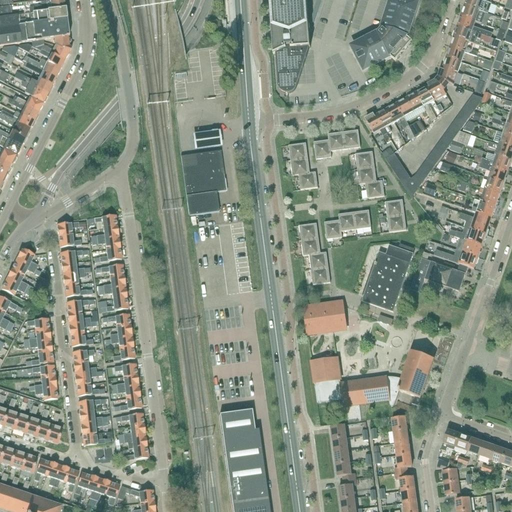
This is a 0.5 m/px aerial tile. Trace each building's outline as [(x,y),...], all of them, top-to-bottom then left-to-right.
[(40,13),(66,10),(65,7),(66,5),(66,2),(64,1),(64,0),(63,0),(41,3),(42,8),(39,9),(40,13)] [(269,0),(274,56),(276,55),(278,87),(278,88),(279,89),(279,90),(279,91),(280,92),(281,93),(282,94),(283,94),(285,95),(286,95),(287,95),(288,96),(289,95),(290,95),(291,95),(292,94),(293,94),(294,93),(295,92),(296,91),(297,89),(310,49),(309,31),(313,30),(318,14),(315,14),(312,24),(308,24),(306,0),(269,0)] [(412,43),(407,38),(418,4),(416,3),(417,1),(412,0),(409,0),(409,1),(407,0),(391,0),(382,30),(379,29),(376,32),(378,35),(352,48),(353,50),(351,50),(355,57),(356,56),(360,63),(358,63),(362,70),(363,70),(364,71),(390,58),(395,63),(397,60),(398,61),(402,57),(401,56),(407,49),(408,50),(412,46),(410,45),(412,43)] [(489,3),(483,1),(479,0),(465,0),(465,1),(466,1),(464,6),(479,12),(485,14),(489,3)] [(0,18),(12,17),(11,6),(0,7),(0,18)] [(485,14),(479,12),(464,6),(462,12),(461,12),(460,16),(476,22),(482,24),(485,14)] [(65,11),(66,11),(66,10),(40,13),(30,15),(30,20),(52,17),(52,22),(67,20),(67,19),(66,19),(65,11)] [(507,21),(510,14),(504,12),(501,19),(507,21)] [(0,46),(31,43),(33,43),(34,42),(43,41),(54,40),(69,38),(69,37),(66,37),(65,25),(67,24),(67,20),(52,22),(40,23),(18,26),(17,16),(12,17),(0,18),(0,46)] [(491,39),(493,34),(474,28),(476,22),(460,16),(458,21),(459,22),(457,27),(472,32),(491,39)] [(500,30),(506,33),(507,30),(509,24),(503,22),(500,30)] [(469,43),(472,32),(457,27),(455,33),(454,33),(453,37),(469,43)] [(503,41),(506,33),(500,30),(496,41),(500,42),(503,43),(503,41)] [(465,53),(469,43),(453,37),(451,42),(452,42),(450,48),(465,53)] [(55,47),(68,54),(69,54),(71,49),(69,48),(70,46),(70,44),(71,42),(70,40),(69,39),(69,38),(54,40),(55,47)] [(500,42),(496,41),(492,39),(490,46),(498,49),(500,42)] [(28,54),(32,48),(28,45),(19,47),(18,49),(28,54)] [(68,54),(55,47),(53,51),(44,46),(42,51),(64,62),(65,59),(67,58),(68,56),(68,54)] [(10,56),(15,47),(14,47),(4,49),(2,52),(8,54),(10,56)] [(461,64),(465,53),(450,48),(448,54),(447,53),(445,58),(461,64)] [(62,65),(64,62),(42,51),(40,55),(49,59),(47,64),(60,70),(62,69),(63,67),(62,65)] [(0,60),(2,62),(4,63),(4,62),(8,64),(12,57),(10,56),(8,54),(7,56),(0,52),(0,60)] [(499,52),(496,62),(501,64),(502,65),(506,54),(499,52)] [(47,64),(41,61),(39,65),(25,58),(23,62),(26,64),(56,79),(57,75),(59,75),(60,72),(59,71),(60,70),(47,64)] [(458,74),(461,64),(445,58),(444,63),(445,63),(443,69),(458,74)] [(490,72),(493,63),(486,60),(483,70),(490,72)] [(499,72),(501,64),(496,62),(493,70),(499,72)] [(54,82),(56,79),(26,64),(24,68),(41,76),(38,80),(51,87),(52,86),(53,86),(54,83),(54,82)] [(453,87),(458,74),(443,69),(442,72),(441,71),(439,77),(438,77),(438,78),(445,84),(450,86),(453,87)] [(21,70),(18,75),(27,79),(30,74),(21,70)] [(36,84),(27,80),(17,75),(14,79),(15,79),(47,95),(49,92),(50,93),(52,88),(51,87),(38,80),(36,84)] [(448,88),(450,86),(445,84),(438,78),(436,79),(434,83),(428,86),(429,87),(426,88),(426,87),(434,102),(445,96),(444,93),(448,88)] [(45,103),(47,99),(46,98),(47,95),(15,79),(13,82),(21,86),(21,87),(27,90),(24,94),(30,97),(43,104),(43,103),(45,103)] [(496,95),(499,86),(491,83),(488,92),(496,95)] [(428,105),(434,102),(426,87),(421,90),(422,91),(416,94),(424,108),(427,113),(430,119),(432,123),(436,119),(428,105)] [(414,113),(424,108),(416,94),(411,97),(410,96),(406,98),(414,113)] [(483,100),(473,97),(470,102),(480,105),(482,102),(483,100)] [(404,119),(414,113),(406,98),(401,101),(402,102),(396,105),(404,119)] [(42,105),(29,99),(27,103),(18,99),(16,103),(38,114),(39,111),(41,110),(42,108),(42,106),(42,105)] [(511,103),(503,101),(501,105),(511,109),(510,114),(511,115),(511,103)] [(480,105),(470,102),(466,107),(476,110),(480,105)] [(36,117),(38,114),(16,103),(13,107),(23,112),(21,116),(34,122),(35,122),(37,118),(36,117)] [(404,119),(396,105),(391,108),(390,107),(386,109),(394,124),(399,121),(411,141),(415,139),(404,119)] [(472,115),(476,110),(466,107),(462,112),(472,115)] [(387,127),(394,124),(386,109),(381,112),(382,113),(376,116),(391,142),(397,153),(403,148),(398,138),(394,140),(387,127)] [(15,113),(13,117),(2,112),(0,115),(30,131),(31,128),(32,128),(35,124),(33,123),(34,122),(21,116),(15,113)] [(472,115),(462,112),(459,117),(469,120),(472,115)] [(30,131),(0,115),(0,121),(14,128),(12,132),(25,139),(26,138),(27,139),(29,134),(28,134),(30,131)] [(387,144),(391,142),(376,116),(373,117),(373,116),(366,120),(374,135),(380,132),(387,144)] [(469,120),(459,117),(455,122),(465,125),(469,120)] [(511,137),(511,126),(506,124),(501,123),(493,120),(492,120),(491,123),(505,128),(503,134),(511,137)] [(465,125),(455,122),(451,127),(461,130),(465,125)] [(472,133),(475,125),(469,123),(464,130),(472,133)] [(420,126),(411,131),(415,138),(423,132),(420,126)] [(458,135),(461,130),(451,127),(448,132),(458,135)] [(10,137),(1,132),(0,131),(0,136),(21,147),(23,144),(24,145),(26,140),(25,140),(25,139),(12,132),(10,137)] [(345,151),(360,149),(358,131),(343,133),(345,151)] [(458,135),(448,132),(444,137),(454,140),(458,135)] [(220,133),(192,137),(195,154),(222,150),(220,133)] [(330,153),(331,153),(345,151),(343,133),(328,136),(328,137),(329,141),(330,153)] [(467,147),(471,137),(461,134),(458,144),(467,147)] [(511,137),(503,134),(501,140),(497,139),(496,143),(499,144),(511,148),(511,137)] [(17,156),(17,155),(19,154),(20,152),(20,150),(21,147),(0,136),(0,141),(0,142),(0,147),(4,149),(17,156)] [(451,145),(453,142),(454,140),(444,137),(441,142),(451,145)] [(331,153),(330,153),(329,141),(314,144),(316,161),(331,159),(331,153)] [(447,150),(451,145),(441,142),(437,147),(447,150)] [(461,155),(464,146),(453,143),(450,151),(461,155)] [(511,151),(498,147),(489,143),(488,148),(497,151),(495,157),(496,158),(496,157),(511,162),(511,151)] [(291,162),(308,160),(306,144),(289,147),(291,162)] [(443,155),(447,150),(437,147),(433,152),(443,155)] [(386,161),(394,155),(390,149),(382,154),(386,161)] [(0,155),(0,160),(12,166),(13,164),(14,164),(17,160),(16,159),(16,158),(3,151),(0,155)] [(187,161),(181,162),(189,217),(219,213),(216,193),(226,192),(220,152),(186,157),(187,161)] [(440,160),(443,155),(433,152),(430,157),(440,160)] [(375,168),(373,159),(372,153),(355,156),(357,171),(375,168)] [(394,155),(386,161),(389,166),(398,160),(394,155)] [(440,160),(430,157),(426,162),(436,165),(440,160)] [(510,168),(511,162),(496,157),(496,158),(494,164),(482,160),(481,165),(507,174),(509,168),(510,168)] [(9,174),(11,170),(10,169),(12,166),(0,160),(0,170),(8,175),(8,174),(9,174)] [(310,175),(310,174),(308,160),(291,162),(293,177),(299,176),(310,175)] [(401,165),(398,160),(389,166),(392,171),(401,165)] [(436,165),(426,162),(422,167),(433,170),(436,165)] [(449,175),(452,167),(441,163),(436,169),(440,171),(449,175)] [(404,170),(401,165),(392,171),(395,176),(404,170)] [(504,185),(506,180),(505,180),(507,174),(481,165),(479,169),(491,173),(488,180),(504,185)] [(433,170),(422,167),(419,172),(429,175),(433,170)] [(377,183),(375,173),(375,168),(357,171),(359,186),(365,185),(377,183)] [(407,175),(404,170),(395,176),(399,181),(407,175)] [(429,175),(419,172),(415,177),(425,180),(429,175)] [(301,191),(318,189),(316,173),(310,174),(310,175),(299,176),(301,191)] [(411,180),(407,175),(399,181),(402,186),(411,180)] [(502,191),(504,185),(488,180),(485,191),(499,196),(501,190),(502,191)] [(385,198),(383,183),(382,182),(377,183),(365,185),(367,200),(385,198)] [(465,194),(467,185),(462,183),(459,192),(465,194)] [(434,197),(437,188),(427,184),(424,194),(434,197)] [(497,202),(499,196),(485,191),(481,203),(496,208),(498,203),(497,202)] [(404,216),(403,207),(403,201),(385,203),(387,219),(404,216)] [(494,214),(496,208),(481,203),(477,214),(491,219),(493,213),(494,214)] [(443,221),(447,209),(442,208),(437,219),(443,221)] [(356,231),(371,229),(369,212),(363,213),(359,213),(354,214),(356,231)] [(341,233),(356,231),(354,214),(348,215),(344,215),(339,216),(339,222),(340,222),(341,233)] [(491,219),(477,214),(475,219),(461,214),(459,220),(473,225),(471,231),(487,237),(488,231),(487,231),(491,219)] [(406,225),(405,217),(404,216),(387,219),(389,234),(406,232),(406,225)] [(103,230),(117,228),(116,217),(94,220),(95,224),(102,223),(103,230)] [(341,233),(340,222),(339,222),(335,222),(331,223),(324,224),(327,241),(342,239),(341,233)] [(58,238),(72,236),(71,230),(79,229),(78,224),(57,226),(58,238)] [(301,242),(319,240),(317,225),(299,227),(301,242)] [(91,243),(97,242),(119,239),(117,228),(103,230),(104,236),(91,238),(91,243)] [(487,237),(471,231),(465,229),(463,234),(457,232),(455,238),(455,239),(460,240),(481,248),(483,242),(485,242),(487,237)] [(58,238),(59,249),(81,246),(80,242),(73,243),(72,236),(58,238)] [(119,239),(97,242),(91,243),(92,247),(105,245),(106,252),(120,250),(119,239)] [(320,255),(320,254),(319,240),(301,242),(303,257),(309,257),(309,256),(320,255)] [(460,240),(456,251),(463,254),(479,260),(481,254),(479,253),(481,248),(460,240)] [(371,276),(362,302),(393,313),(395,308),(397,303),(413,255),(412,255),(414,250),(401,246),(399,250),(389,247),(386,256),(379,253),(376,264),(375,263),(374,266),(375,266),(373,271),(372,272),(375,273),(374,277),(371,276)] [(31,263),(34,257),(22,250),(16,261),(36,271),(38,267),(31,263)] [(95,265),(100,264),(122,261),(120,250),(106,252),(107,258),(94,260),(95,265)] [(61,266),(75,264),(75,258),(88,256),(87,251),(60,255),(61,266)] [(436,251),(434,257),(436,258),(459,266),(468,269),(468,268),(474,270),(475,265),(477,265),(479,260),(463,254),(456,252),(454,257),(436,251)] [(421,259),(411,291),(420,294),(425,281),(459,293),(468,269),(459,266),(457,271),(454,270),(441,266),(427,261),(429,255),(424,253),(421,259)] [(311,271),(328,269),(326,254),(320,254),(320,255),(309,256),(309,257),(311,271)] [(41,274),(36,271),(16,261),(11,271),(24,277),(27,272),(39,278),(41,274)] [(76,271),(75,264),(61,266),(63,277),(84,274),(90,273),(89,269),(76,271)] [(124,278),(122,267),(95,270),(96,275),(109,273),(110,280),(124,278)] [(329,284),(330,284),(328,269),(311,271),(313,286),(329,284)] [(37,295),(39,292),(21,283),(24,277),(11,271),(6,281),(26,291),(31,293),(31,292),(37,295)] [(64,288),(78,286),(77,279),(85,278),(84,274),(63,277),(64,288)] [(98,292),(104,292),(125,289),(124,278),(110,280),(111,286),(98,288),(98,292)] [(31,293),(26,291),(6,281),(1,290),(14,297),(17,291),(29,297),(31,293)] [(79,293),(78,286),(64,288),(65,299),(94,295),(94,291),(79,293)] [(125,289),(104,292),(98,292),(99,297),(112,295),(113,302),(127,300),(125,289)] [(22,310),(17,307),(0,298),(0,311),(5,314),(8,308),(20,314),(22,310)] [(101,314),(107,313),(128,310),(127,300),(113,302),(114,308),(100,310),(101,314)] [(68,316),(82,314),(81,307),(96,306),(95,301),(66,304),(68,316)] [(307,333),(346,328),(344,311),(342,303),(304,308),(307,333)] [(12,330),(14,326),(2,320),(5,314),(0,311),(0,323),(7,327),(12,330)] [(82,320),(82,314),(68,316),(69,327),(96,323),(96,319),(82,320)] [(131,328),(129,316),(102,320),(102,325),(116,323),(117,329),(131,328)] [(49,332),(48,324),(48,321),(27,323),(27,328),(35,327),(35,333),(49,332)] [(12,330),(7,327),(0,323),(0,328),(10,334),(12,330)] [(70,337),(84,336),(83,329),(97,328),(96,323),(69,327),(70,337)] [(132,338),(131,328),(117,329),(118,336),(110,337),(111,341),(132,338)] [(24,346),(29,345),(51,343),(49,332),(35,333),(36,340),(23,341),(24,346)] [(92,341),(85,342),(84,336),(70,337),(71,348),(93,346),(92,341)] [(132,338),(111,341),(103,343),(103,347),(119,345),(120,351),(134,349),(132,338)] [(52,354),(51,345),(51,343),(29,345),(24,346),(24,350),(37,349),(38,355),(52,354)] [(114,363),(135,360),(134,349),(120,351),(121,358),(113,359),(114,363)] [(86,358),(94,357),(93,352),(72,354),(73,366),(87,364),(86,358)] [(26,368),(32,367),(53,364),(52,354),(38,355),(39,362),(26,363),(26,368)] [(412,406),(417,408),(433,361),(412,354),(402,382),(400,381),(396,381),(392,380),(389,380),(387,380),(387,379),(341,385),(337,362),(312,365),(317,405),(342,401),(343,408),(389,402),(390,406),(391,407),(392,407),(393,407),(394,406),(399,392),(415,398),(412,406)] [(96,369),(88,370),(87,364),(73,366),(75,376),(96,374),(96,369)] [(137,377),(136,366),(114,369),(115,374),(122,373),(123,379),(137,377)] [(55,379),(54,370),(54,367),(27,371),(27,375),(40,374),(41,380),(55,379)] [(76,387),(90,386),(89,379),(103,377),(102,373),(96,374),(75,376),(76,387)] [(111,392),(117,391),(139,388),(137,377),(123,379),(124,386),(111,387),(111,392)] [(29,393),(35,392),(56,389),(55,379),(41,380),(42,387),(29,388),(29,393)] [(91,392),(90,386),(76,387),(77,398),(104,395),(104,390),(91,392)] [(139,388),(117,391),(111,392),(112,396),(125,394),(126,401),(140,399),(139,388)] [(57,400),(56,392),(56,389),(35,392),(35,396),(43,395),(43,402),(57,400)] [(114,413),(120,413),(142,410),(140,399),(126,401),(127,407),(114,409),(114,413)] [(79,415),(93,413),(92,407),(109,405),(108,400),(78,404),(79,415)] [(14,431),(19,416),(8,412),(3,427),(14,431)] [(254,432),(252,412),(219,416),(232,511),(269,511),(258,431),(254,432)] [(94,420),(93,413),(79,415),(81,426),(108,423),(111,423),(110,417),(107,418),(94,420)] [(144,427),(142,415),(112,420),(114,431),(118,431),(117,424),(129,422),(130,429),(144,427)] [(25,435),(30,419),(19,416),(14,431),(25,435)] [(394,433),(407,431),(405,418),(392,420),(394,433)] [(35,438),(40,423),(30,419),(25,435),(35,438)] [(46,442),(51,427),(40,423),(35,438),(46,442)] [(82,437),(96,435),(95,429),(108,427),(108,423),(81,426),(82,437)] [(57,445),(62,430),(51,427),(46,442),(57,445)] [(115,442),(124,440),(145,438),(144,427),(130,429),(131,435),(114,437),(115,442)] [(333,441),(346,439),(344,427),(331,428),(333,441)] [(395,445),(408,443),(407,431),(394,433),(395,445)] [(454,451),(455,449),(459,436),(448,432),(446,435),(441,451),(446,453),(447,449),(454,451)] [(97,442),(96,435),(82,437),(83,448),(97,446),(113,444),(113,440),(97,442)] [(466,455),(466,453),(471,440),(459,436),(455,449),(454,451),(466,455)] [(145,438),(124,440),(115,442),(117,452),(120,452),(119,446),(127,444),(128,451),(133,450),(147,448),(145,438)] [(334,453),(348,451),(346,439),(333,441),(334,453)] [(478,457),(483,444),(471,440),(466,453),(478,457)] [(397,457),(410,456),(408,443),(395,445),(397,457)] [(490,461),(495,448),(483,444),(478,457),(490,461)] [(121,463),(148,459),(147,448),(133,450),(134,457),(121,459),(121,463)] [(501,465),(506,452),(495,448),(490,461),(501,465)] [(15,452),(6,449),(4,449),(0,462),(0,464),(10,468),(15,452)] [(336,466),(349,464),(348,451),(334,453),(336,466)] [(26,456),(17,453),(15,452),(10,468),(21,471),(26,456)] [(511,468),(511,454),(506,452),(501,465),(511,468)] [(31,479),(32,475),(37,460),(26,456),(21,471),(20,475),(31,479)] [(398,470),(406,469),(412,468),(410,456),(397,457),(398,469),(398,470)] [(448,469),(450,464),(437,460),(436,470),(448,469)] [(50,464),(44,462),(41,461),(34,481),(38,483),(40,476),(46,477),(50,464)] [(51,494),(53,488),(60,467),(50,464),(46,477),(51,479),(46,493),(47,493),(45,498),(49,499),(50,494),(51,494)] [(351,476),(349,464),(336,466),(338,478),(343,477),(351,476)] [(69,470),(63,468),(60,467),(53,488),(57,489),(59,482),(65,484),(69,470)] [(79,474),(70,471),(69,470),(65,484),(70,486),(68,493),(72,494),(79,474)] [(457,483),(456,470),(442,472),(444,484),(457,483)] [(87,491),(91,478),(81,474),(73,500),(77,502),(82,489),(87,491)] [(92,507),(94,501),(101,481),(91,478),(87,491),(92,493),(88,505),(92,507)] [(401,493),(415,491),(413,478),(408,479),(400,480),(400,481),(401,493)] [(110,484),(104,482),(101,481),(94,501),(98,503),(100,496),(106,497),(110,484)] [(446,497),(459,495),(457,483),(444,484),(446,497)] [(107,511),(111,511),(113,508),(120,487),(110,484),(106,497),(111,499),(107,511)] [(354,499),(352,487),(352,486),(344,488),(339,488),(341,501),(354,499)] [(58,511),(60,508),(0,487),(0,508),(10,511),(58,511)] [(153,492),(139,494),(121,488),(116,504),(123,506),(126,495),(139,499),(140,505),(154,504),(153,492)] [(389,489),(389,498),(401,498),(401,489),(389,489)] [(403,505),(416,503),(415,491),(401,493),(403,505)] [(342,511),(351,511),(356,511),(354,499),(341,501),(342,511)] [(457,511),(470,511),(469,500),(456,501),(457,511)] [(404,511),(417,511),(416,503),(403,505),(404,511)]
